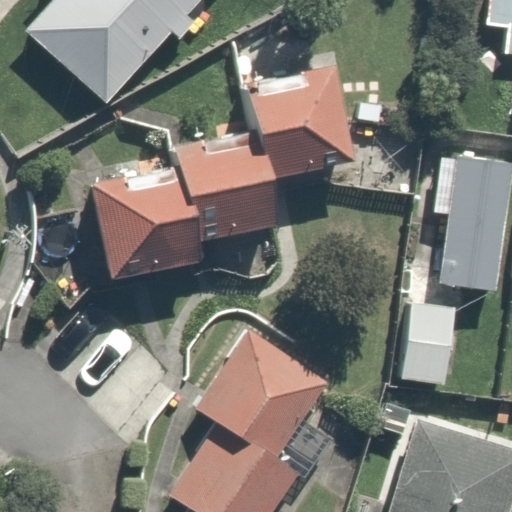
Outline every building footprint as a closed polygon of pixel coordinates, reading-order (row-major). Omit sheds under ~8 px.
[(182,0),(33,0),(12,24),(97,98),(182,0)] [(511,64),(511,69),(506,120),(511,120),(511,0),(481,0),(474,60),(511,64)] [(110,173),(78,179),(89,270),(188,258),(184,228),(259,219),(253,168),(339,158),(326,48),(307,50),(303,25),(222,35),(231,109),(156,118),(160,154),(108,161),(110,173)] [(495,275),(511,148),(425,138),(410,263),(426,265),(423,284),(493,293),(495,275)] [(446,297),(398,292),(390,372),(439,376),(446,297)] [(272,442),(310,363),(226,322),(181,413),(201,423),(166,495),(174,499),(167,511),(265,511),(295,453),(272,442)] [(385,441),(362,511),(496,511),(511,463),(511,445),(377,403),(367,435),(385,441)]
